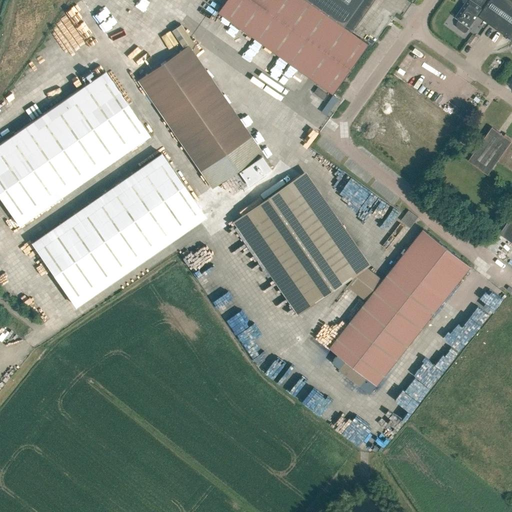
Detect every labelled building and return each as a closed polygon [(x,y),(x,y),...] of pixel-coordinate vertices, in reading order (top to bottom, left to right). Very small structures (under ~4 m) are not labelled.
[(227,0),(219,11),(334,93),(369,44),(352,31),(374,0),(227,0)] [(481,10),(467,0),(455,18),(459,20),(456,24),(457,28),(464,33),(465,32),(477,16),(481,10)] [(511,0),(466,0),(467,0),(481,10),(477,16),(509,39),(511,37),(511,0)] [(142,18),(148,23),(156,13),(150,8),(142,18)] [(184,47),(138,79),(224,203),(273,169),(194,54),(199,50),(181,24),(172,30),(184,47)] [(133,58),(141,48),(138,45),(129,55),(133,58)] [(104,70),(0,141),(0,198),(18,225),(149,134),(104,70)] [(323,99),(327,94),(318,88),(314,93),(323,99)] [(511,137),(505,133),(504,135),(491,126),(468,162),(487,175),(497,160),(511,170),(511,137)] [(160,152),(31,242),(75,305),(204,216),(160,152)] [(236,218),(298,309),(369,260),(306,169),(236,218)] [(343,173),(336,186),(356,196),(363,183),(343,173)] [(366,187),(356,201),(362,205),(368,198),(377,204),(375,206),(382,211),(388,203),(366,187)] [(370,213),(365,223),(373,227),(377,216),(370,213)] [(511,214),(499,233),(511,241),(511,214)] [(330,347),(346,360),(339,368),(361,385),(367,376),(377,384),(471,266),(424,228),(383,280),(364,265),(349,285),(367,299),(330,347)] [(258,300),(245,307),(231,282),(220,288),(221,290),(214,294),(241,341),(267,326),(263,319),(267,316),(258,300)] [(442,346),(397,407),(411,417),(456,356),(442,346)] [(288,368),(295,373),(299,366),(283,356),(271,375),(275,378),(278,374),(283,377),(288,368)]
